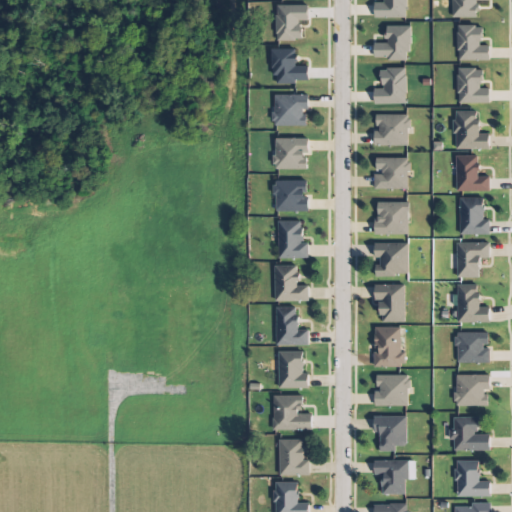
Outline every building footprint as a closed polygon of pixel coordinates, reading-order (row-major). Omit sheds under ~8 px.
[(409,17),(408,0),(384,0),(384,2),(377,2),(377,18),(409,17)] [(455,0),(456,18),(480,18),(480,1),(491,1),(491,0),(455,0)] [(279,41),(303,40),(303,21),(311,20),(311,5),(279,6),(279,41)] [(377,58),(389,58),(389,61),(412,60),(411,26),(389,26),(389,43),(377,43),(377,58)] [(460,61),(492,61),(492,45),(485,45),(485,26),(460,26),(460,61)] [(299,49),(274,49),(274,76),(279,76),(279,84),(298,84),(298,80),(310,81),(311,66),(299,66),(299,49)] [(377,105),(409,104),(408,68),(383,69),(384,89),(377,89),(377,105)] [(492,104),(492,89),(485,89),(485,68),(460,68),(460,103),(492,104)] [(308,126),(308,109),(311,109),(311,95),(276,95),(277,126),(308,126)] [(457,149),(492,150),(492,134),(482,133),(482,112),(458,111),(457,149)] [(377,146),(412,145),(411,114),(380,115),(380,131),(377,131),(377,146)] [(309,170),(309,153),(311,153),(311,139),(277,138),(277,169),(309,170)] [(458,156),(459,192),(492,191),(492,177),(481,178),(481,155),(458,156)] [(377,189),(411,189),(411,158),(379,158),(379,172),(377,172),(377,189)] [(311,211),(310,180),(277,181),(278,212),(311,211)] [(462,235),(492,236),(493,219),(486,219),(487,198),(463,198),(462,235)] [(379,235),(411,236),(411,203),(380,202),(379,235)] [(311,258),(310,241),(306,241),(305,221),(280,221),(281,259),(311,258)] [(460,242),(459,278),(482,278),(483,258),(492,259),(492,243),(460,242)] [(378,276),(411,275),(411,243),(379,244),(380,266),(378,266),(378,276)] [(312,301),(311,285),(301,286),(301,265),(277,266),(278,302),(312,301)] [(407,285),(377,286),(378,301),(383,301),(384,323),(408,322),(407,285)] [(492,322),(492,308),(482,309),(481,285),(459,285),(460,323),(492,322)] [(279,346),(311,346),(311,331),(301,331),(300,307),(278,307),(279,346)] [(404,327),(378,327),(378,352),(376,352),(377,368),(405,367),(404,327)] [(460,363),(493,363),(492,347),(491,332),(459,333),(460,363)] [(281,351),(280,388),(311,389),(311,373),(306,373),(306,351),(281,351)] [(378,406),(412,406),(411,375),(380,375),(380,392),(378,392),(378,406)] [(493,392),(493,375),(459,375),(458,406),(491,406),(491,392),(493,392)] [(305,396),(276,396),(275,430),(315,430),(315,414),(304,414),(305,396)] [(409,416),(377,416),(377,432),(383,432),(382,452),(398,452),(398,446),(409,446),(409,416)] [(452,441),(456,441),(456,451),(493,451),(493,435),(481,434),(481,417),(456,417),(456,429),(452,429),(452,441)] [(306,439),(281,440),(282,476),(312,476),(312,460),(307,460),(306,439)] [(493,496),(493,482),(482,482),(482,460),(458,461),(459,497),(493,496)] [(408,480),(417,480),(418,461),(377,461),(377,475),(385,475),(385,495),(408,495),(408,480)] [(301,482),(277,483),(277,511),(312,511),(312,503),(302,503),(301,482)] [(460,507),(460,511),(493,511),(493,503),(473,503),(473,506),(460,507)]
